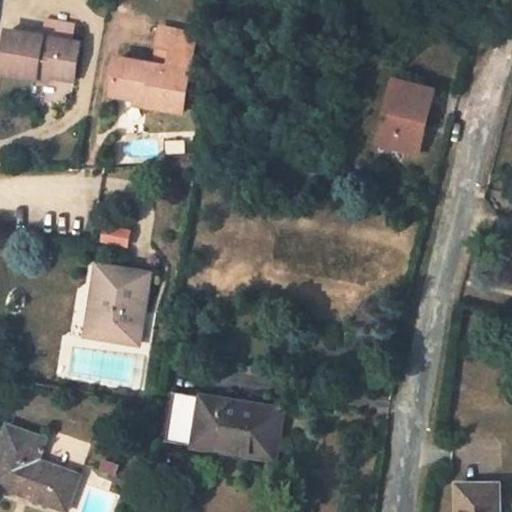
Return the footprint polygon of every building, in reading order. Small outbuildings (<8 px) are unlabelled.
[(73,44),(76,26),(47,21),(43,39),(73,44)] [(113,96),(150,101),(149,108),(182,114),(189,72),(196,38),(160,32),(154,66),(120,60),(113,96)] [(43,39),(8,33),(2,75),(36,81),(38,74),(50,76),(73,80),(79,45),(73,44),(43,39)] [(36,81),(49,83),(50,76),(38,74),(36,81)] [(435,90),(395,81),(379,145),(419,155),(435,90)] [(136,100),(135,106),(149,108),(150,101),(136,100)] [(196,155),(166,158),(166,167),(195,166),(196,155)] [(151,274),(100,267),(89,335),(139,343),(151,274)] [(284,411),(173,393),(164,442),(276,460),(284,411)] [(46,440),(8,427),(0,452),(0,485),(67,510),(79,477),(38,462),(46,440)] [(497,511),(497,486),(459,487),(458,511),(497,511)]
